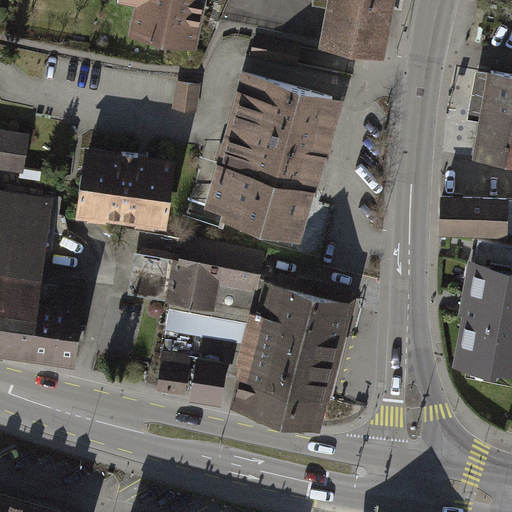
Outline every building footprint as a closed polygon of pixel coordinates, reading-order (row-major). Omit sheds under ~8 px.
[(203,0),(112,0),(111,6),(134,10),(128,41),(194,53),(203,0)] [(393,0),(326,0),(319,39),(384,51),(393,0)] [(511,76),(487,72),(473,157),(511,163),(511,76)] [(347,100),(246,73),(207,216),(308,243),(347,100)] [(201,86),(179,83),(176,110),(197,113),(201,86)] [(33,137),(0,132),(0,170),(27,174),(33,137)] [(178,164),(89,153),(80,221),(169,232),(178,164)] [(51,197),(0,190),(0,345),(75,355),(82,294),(39,289),(51,197)] [(507,198),(443,195),(441,228),(506,231),(507,198)] [(261,252),(187,238),(183,261),(178,260),(170,298),(257,314),(258,309),(271,312),(277,289),(255,285),(261,252)] [(170,298),(178,260),(136,253),(130,291),(170,298)] [(511,265),(473,259),(456,359),(511,368),(511,265)] [(322,398),(348,292),(293,279),(290,288),(278,285),(277,289),(271,312),(258,309),(257,314),(241,379),(322,398)] [(189,355),(165,352),(160,385),(184,389),(189,355)] [(226,362),(200,358),(195,394),(221,398),(226,362)] [(315,424),(322,398),(241,379),(235,405),(315,424)] [(0,511),(66,511),(0,492),(0,511)]
